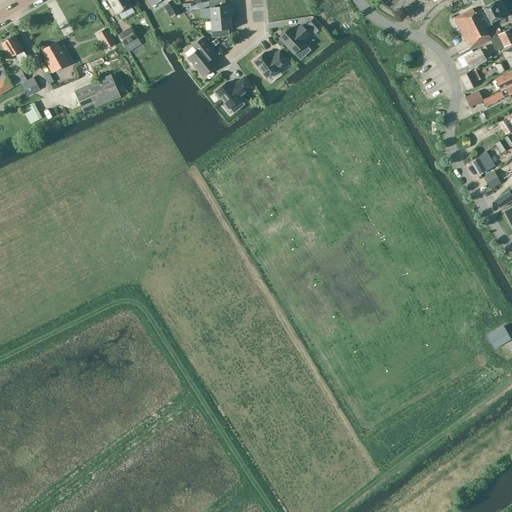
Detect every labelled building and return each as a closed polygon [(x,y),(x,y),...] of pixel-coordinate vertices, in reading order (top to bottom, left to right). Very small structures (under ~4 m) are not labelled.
[(131,6),(127,0),(108,0),(117,14),(131,6)] [(172,0),(164,5),(171,18),(180,12),(172,0)] [(224,0),(222,0),(209,1),(210,19),(230,17),(229,6),(225,6),(224,0)] [(482,9),(474,13),(488,39),(490,38),(499,34),(497,30),(488,34),(485,28),(491,25),(490,23),(501,17),(493,2),(482,8),(482,9)] [(470,50),(469,49),(488,39),(474,13),(472,9),(453,19),(466,42),(468,41),(470,46),(468,47),(469,48),(458,53),(459,55),(470,50)] [(230,17),(210,19),(212,37),(229,36),(228,29),(232,29),(230,17)] [(279,38),(294,54),(305,43),(303,41),(310,34),(301,25),(294,32),(291,28),(279,38)] [(131,28),(119,35),(129,52),(141,44),(131,28)] [(105,29),(98,34),(107,48),(114,43),(105,29)] [(511,36),(509,30),(499,35),(499,34),(490,38),(491,39),(490,39),(496,51),(511,43),(511,36)] [(15,37),(2,44),(10,58),(15,55),(19,62),(20,61),(24,69),(30,65),(28,63),(30,62),(27,57),(15,37)] [(216,66),(211,59),(216,55),(202,38),(192,46),(196,51),(188,58),(203,76),(216,66)] [(52,73),(69,63),(57,42),(42,51),(46,59),(45,60),(52,73)] [(472,51),(457,59),(463,68),(468,65),(471,70),(487,61),(480,48),(472,52),(472,51)] [(511,68),(510,67),(511,66),(511,48),(503,52),(506,59),(494,65),(499,74),(511,68)] [(265,53),(254,63),(268,79),(279,69),(278,68),(287,60),(279,51),(273,56),(273,57),(271,59),(265,53)] [(22,70),(8,78),(14,87),(27,79),(22,70)] [(471,70),(460,76),(467,90),(479,84),(477,81),(471,70)] [(495,79),(500,89),(505,87),(511,83),(511,71),(501,77),(501,76),(495,79)] [(111,75),(74,92),(84,114),(121,98),(111,75)] [(7,77),(0,81),(0,95),(14,87),(8,78),(7,77)] [(40,89),(33,77),(21,84),(28,96),(40,89)] [(232,87),(228,82),(216,91),(229,108),(241,99),(240,97),(252,87),(244,77),(232,87)] [(511,85),(506,88),(507,89),(483,101),(486,107),(497,102),(497,101),(504,97),(503,97),(509,94),(511,100),(511,99),(511,85)] [(478,92),(465,98),(470,107),(483,101),(478,92)] [(34,103),(22,109),(30,124),(42,118),(34,103)] [(511,114),(508,117),(510,120),(508,121),(507,119),(499,124),(506,135),(511,131),(511,114)] [(509,148),(504,139),(496,144),(502,153),(509,148)] [(472,161),(480,174),(494,166),(486,153),(472,161)] [(497,177),(486,183),(490,190),(501,183),(497,177)] [(495,200),(500,208),(511,200),(511,196),(509,191),(495,200)] [(486,336),(494,350),(511,339),(503,326),(486,336)]
